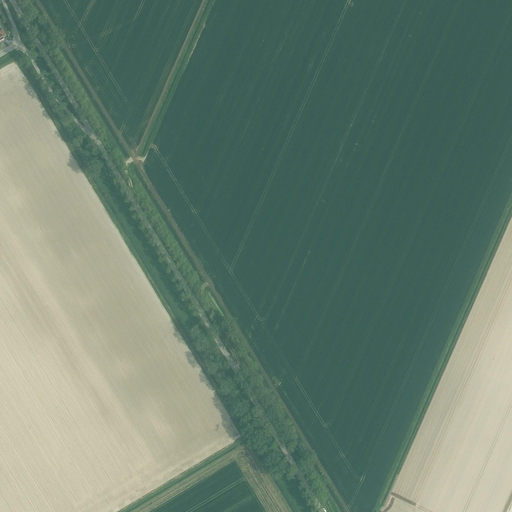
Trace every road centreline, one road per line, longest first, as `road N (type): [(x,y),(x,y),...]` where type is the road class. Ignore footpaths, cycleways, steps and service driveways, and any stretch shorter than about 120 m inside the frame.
road 1 (unclassified): [(321,511),(92,134)]
road 2 (unclassified): [(92,134),(11,0)]
